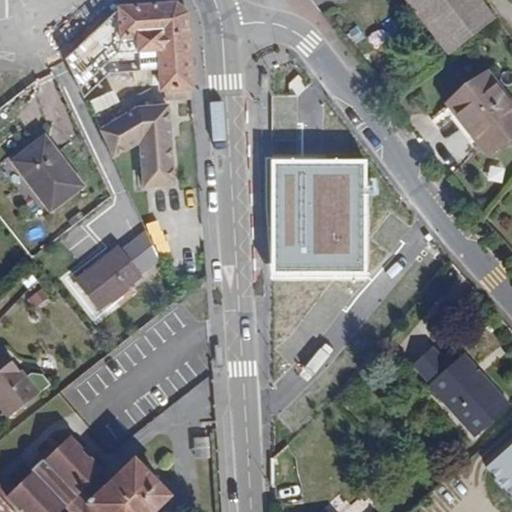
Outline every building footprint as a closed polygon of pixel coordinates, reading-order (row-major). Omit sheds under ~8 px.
[(496,17),(482,0),(407,0),(450,54),(496,17)] [(183,95),(192,95),(186,13),(177,4),(120,9),(122,45),(123,66),(145,66),(144,51),(159,50),(163,100),(182,99),(183,95)] [(120,9),(63,60),(76,88),(122,45),(120,9)] [(511,135),(511,106),(488,74),(452,103),(490,153),(511,135)] [(119,100),(114,88),(92,100),(98,112),(119,100)] [(138,107),(99,130),(111,156),(141,142),(145,187),(175,184),(168,105),(138,107)] [(82,185),(45,137),(12,161),(51,210),(82,185)] [(367,160),(270,160),(270,275),(269,276),(366,277),(367,160)] [(136,271),(156,256),(144,231),(134,239),(119,250),(116,245),(74,279),(96,308),(139,275),(136,271)] [(415,259),(427,286),(451,275),(439,248),(415,259)] [(32,258),(40,268),(53,258),(45,249),(32,258)] [(442,357),(433,347),(414,365),(431,384),(428,386),(475,437),(510,406),(464,355),(461,357),(453,348),(442,357)] [(19,373),(0,352),(0,404),(10,417),(39,394),(21,371),(19,373)] [(20,507),(25,511),(62,511),(70,505),(76,511),(153,511),(171,496),(136,461),(90,504),(81,494),(107,469),(90,450),(75,434),(17,489),(10,495),(20,507)] [(511,495),(511,446),(486,469),(511,495)] [(10,495),(17,489),(5,477),(0,481),(0,495),(14,511),(20,507),(10,495)] [(0,511),(15,511),(14,511),(0,495),(0,511)]
